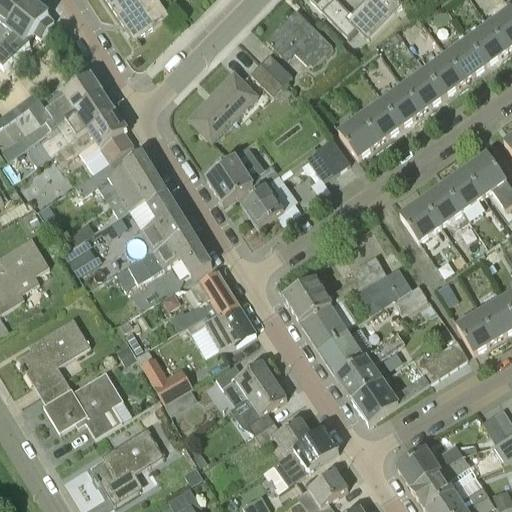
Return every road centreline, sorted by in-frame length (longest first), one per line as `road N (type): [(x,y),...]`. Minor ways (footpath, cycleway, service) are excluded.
road 1 (residential): [(511,96),(246,282)]
road 2 (residential): [(363,460),(246,282)]
road 3 (residential): [(246,282),(137,115)]
road 4 (residential): [(511,373),(363,460)]
road 5 (residential): [(137,115),(258,0)]
road 6 (residential): [(62,0),(137,115)]
